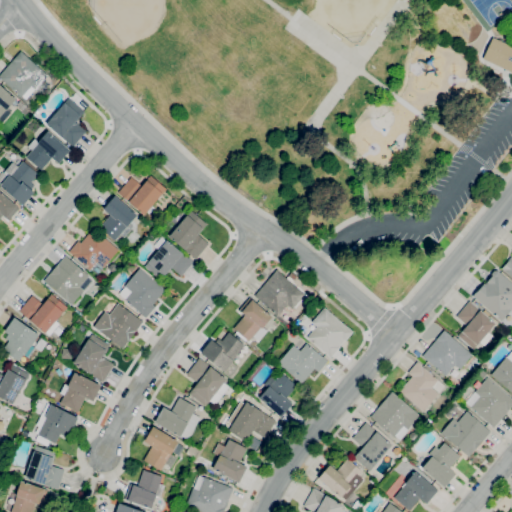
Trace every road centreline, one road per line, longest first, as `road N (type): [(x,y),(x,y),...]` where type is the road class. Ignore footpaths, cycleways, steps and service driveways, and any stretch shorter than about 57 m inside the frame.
road 1 (residential): [(395,335),(132,125),(13,0)]
road 2 (tertiary): [(511,197),(292,458),(260,511)]
road 3 (residential): [(262,229),(153,363),(101,457)]
road 4 (residential): [(132,125),(0,294)]
